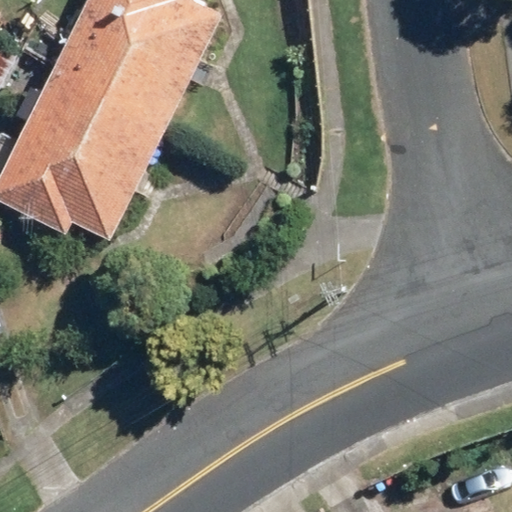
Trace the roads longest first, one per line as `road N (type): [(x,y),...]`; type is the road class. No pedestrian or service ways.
road 1 (tertiary): [(456,334),(287,412),(135,511)]
road 2 (residential): [(456,334),(407,0)]
